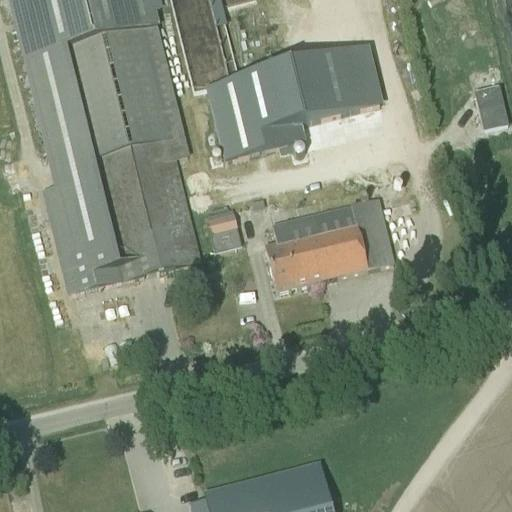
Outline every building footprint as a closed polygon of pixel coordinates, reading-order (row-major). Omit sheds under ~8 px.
[(186,163),(150,17),(157,15),(153,0),(10,0),(57,192),(45,195),(71,300),(199,268),(174,166),(186,163)] [(350,0),(206,0),(211,18),(188,24),(225,173),(305,153),(301,136),(380,117),(350,0)] [(263,252),(270,279),(275,299),(392,270),(376,205),(271,231),(275,249),(263,252)] [(237,235),(231,215),(206,220),(208,225),(205,226),(210,242),(237,235)] [(163,445),(174,443),(169,424),(159,427),(163,445)] [(204,504),(189,508),(189,511),(246,511),(240,488),(203,498),(204,504)]
